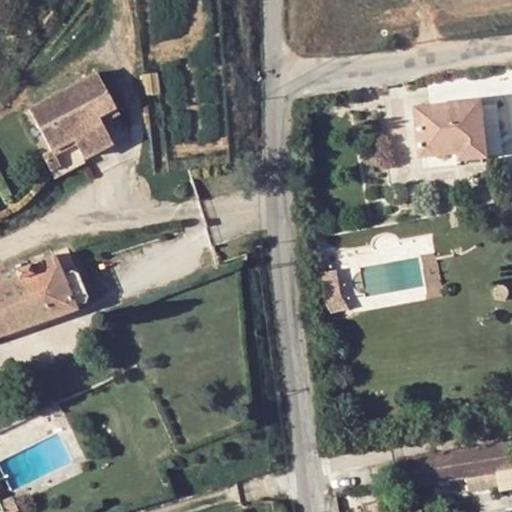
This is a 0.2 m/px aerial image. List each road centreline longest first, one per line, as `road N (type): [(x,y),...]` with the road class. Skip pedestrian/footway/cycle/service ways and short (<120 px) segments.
road 1 (unclassified): [(313,511),(273,65)]
road 2 (unclassified): [(273,65),(511,30)]
